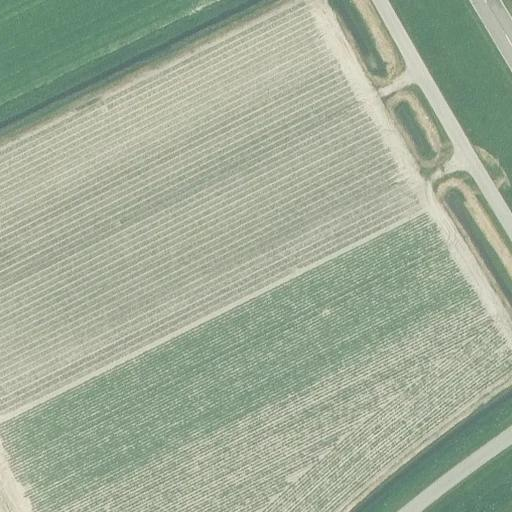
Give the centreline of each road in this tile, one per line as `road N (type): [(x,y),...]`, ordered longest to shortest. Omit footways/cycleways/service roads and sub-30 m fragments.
road 1 (unclassified): [(511,227),(377,0)]
road 2 (unclassified): [(412,511),(511,436)]
